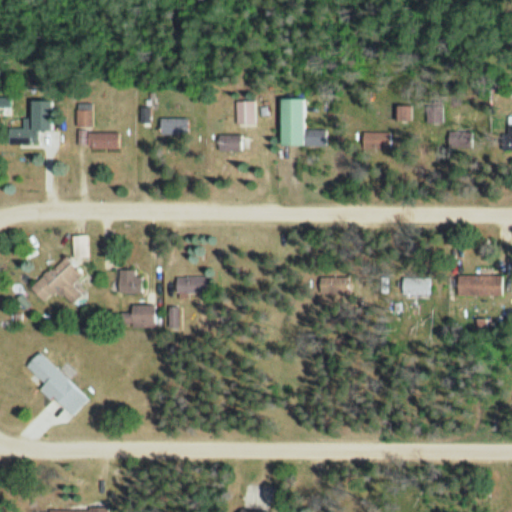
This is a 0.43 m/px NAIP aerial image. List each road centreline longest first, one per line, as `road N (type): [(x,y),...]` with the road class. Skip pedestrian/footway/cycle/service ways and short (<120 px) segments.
road 1 (residential): [(511,451),(1,446)]
road 2 (residential): [(15,218),(511,214)]
road 3 (residential): [(1,446),(15,218)]
